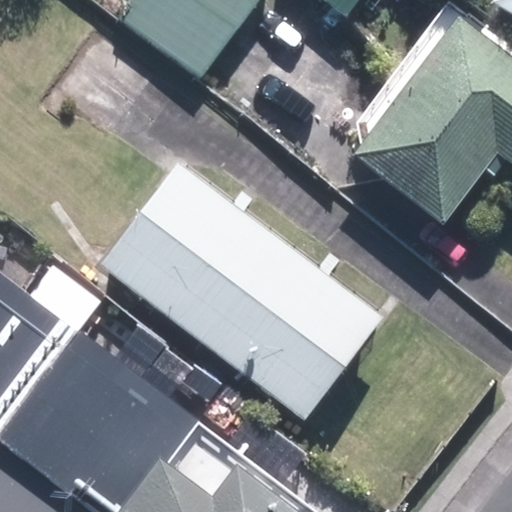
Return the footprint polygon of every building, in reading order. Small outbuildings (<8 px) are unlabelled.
[(137,0),(120,23),(196,82),(259,0),(137,0)] [(316,0),(343,21),(359,0),(316,0)] [(511,0),(495,0),(487,15),(511,28),(511,0)] [(511,71),(456,28),(350,165),(438,232),(494,159),(511,173),(511,71)] [(378,321),(175,167),(98,268),(301,421),(378,321)] [(37,307),(0,280),(0,498),(17,511),(116,511),(153,463),(159,468),(193,423),(37,307)] [(312,511),(193,423),(159,468),(153,463),(116,511),(312,511)]
